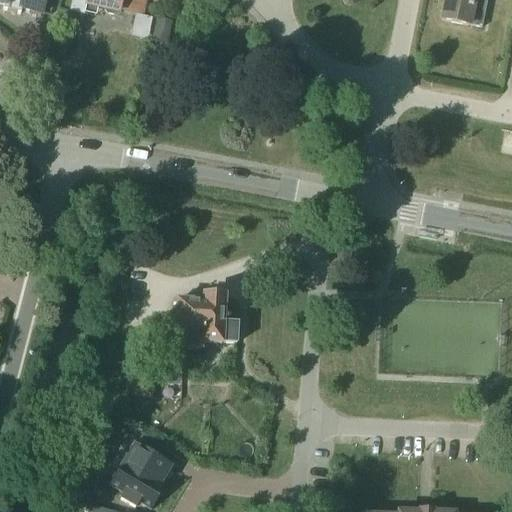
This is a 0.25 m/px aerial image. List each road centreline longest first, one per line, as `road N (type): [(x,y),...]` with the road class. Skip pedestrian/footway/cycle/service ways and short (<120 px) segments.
road 1 (tertiary): [(0,412),(69,149)]
road 2 (tertiary): [(318,194),(69,149)]
road 3 (residential): [(308,425),(318,194)]
road 4 (residential): [(511,434),(308,425)]
road 5 (tertiary): [(511,234),(369,203)]
road 6 (residential): [(371,85),(310,62),(269,0)]
road 7 (residential): [(511,116),(433,100),(387,79)]
